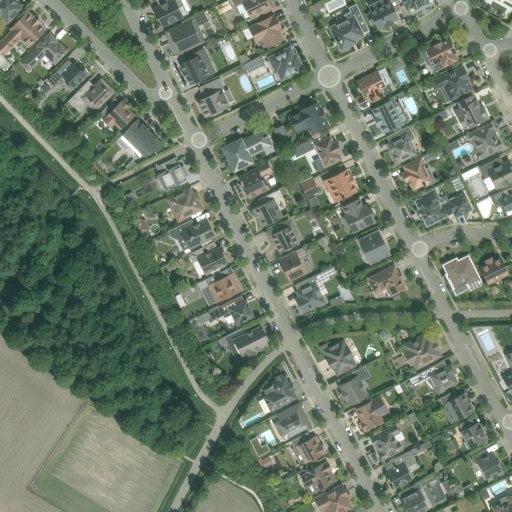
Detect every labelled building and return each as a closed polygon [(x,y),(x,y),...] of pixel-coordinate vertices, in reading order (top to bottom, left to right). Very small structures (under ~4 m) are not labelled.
[(0,0),(0,18),(2,17),(8,23),(23,8),(14,0),(0,0)] [(156,0),(160,6),(157,7),(154,8),(163,26),(182,17),(178,8),(181,6),(178,0),(156,0)] [(233,0),(236,6),(243,2),(250,17),(252,16),(253,18),(274,8),(270,0),(233,0)] [(378,28),(383,25),(385,28),(395,23),(393,21),(398,18),(396,12),(402,9),(396,0),(381,0),(384,5),(370,12),(371,13),(367,15),(372,24),(375,22),(378,28)] [(402,0),(407,9),(417,4),(417,5),(418,7),(419,6),(424,3),(424,4),(425,3),(425,2),(424,1),(425,0),(402,0)] [(338,23),(329,27),(333,36),(335,35),(340,47),(339,47),(341,51),(357,43),(355,39),(363,35),(362,33),(369,30),(356,4),(349,7),(351,11),(344,14),(346,19),(338,23)] [(220,5),(215,7),(218,14),(224,12),(220,5)] [(35,18),(36,17),(34,16),(32,18),(28,14),(25,14),(11,29),(12,30),(0,42),(0,51),(3,55),(20,37),(29,46),(43,31),(43,29),(39,25),(41,22),(40,21),(39,22),(35,18)] [(272,16),(263,21),(250,27),(257,41),(257,40),(259,43),(260,44),(262,45),(265,45),(267,44),(268,46),(273,44),(274,43),(278,41),(283,39),(279,30),(281,29),(274,15),(272,16)] [(193,20),(177,27),(168,32),(167,30),(165,31),(177,55),(179,54),(178,53),(203,41),(193,20)] [(50,34),(43,41),(38,46),(38,47),(22,63),(29,70),(45,53),(50,59),(52,57),(56,62),(67,51),(66,50),(67,49),(62,44),(61,45),(60,44),(59,46),(55,42),(57,41),(50,34)] [(455,53),(456,53),(459,52),(456,46),(454,47),(453,46),(455,45),(452,39),(450,40),(449,38),(441,42),(435,44),(435,45),(427,49),(431,56),(432,56),(435,61),(430,64),(434,71),(458,59),(455,53)] [(290,48),(271,57),(272,60),(271,62),(274,67),(276,68),(278,71),(281,69),(285,77),(301,70),(302,71),(305,69),(297,53),(295,54),(291,46),(289,46),(290,48)] [(191,84),(200,79),(209,75),(203,62),(209,59),(204,48),(191,54),(193,58),(181,64),(182,66),(183,69),(184,69),(184,70),(182,71),(186,79),(188,78),(189,78),(188,79),(190,82),(191,84)] [(397,57),(393,59),(397,68),(405,64),(404,61),(405,60),(402,54),(397,57)] [(243,64),(247,73),(265,64),(260,55),(243,64)] [(66,72),(61,68),(48,80),(54,86),(63,76),(67,80),(66,82),(72,88),(74,86),(74,87),(86,75),(85,74),(87,72),(81,66),(79,68),(75,64),(66,72)] [(242,66),(236,69),(239,76),(245,73),(242,66)] [(377,70),(385,86),(389,84),(393,82),(385,66),(377,70)] [(463,66),(454,70),(431,81),(435,89),(447,83),(454,98),(472,89),(467,79),(469,78),(463,66)] [(358,83),(360,87),(358,88),(360,92),(362,91),(364,96),(368,95),(372,102),(384,96),(384,95),(392,91),(389,84),(385,86),(379,73),(377,70),(356,81),(357,81),(358,83)] [(12,71),(7,76),(12,80),(15,77),(16,74),(12,71)] [(198,101),(205,116),(206,116),(214,113),(214,114),(222,110),(221,109),(229,105),(222,90),(225,89),(219,78),(199,88),(204,98),(198,101)] [(93,87),(87,82),(69,100),(75,106),(76,105),(80,110),(90,100),(98,108),(112,93),(110,91),(111,90),(108,87),(107,88),(105,86),(106,85),(102,81),(102,82),(99,80),(93,87)] [(46,84),(41,88),(46,93),(51,88),(46,84)] [(472,95),(457,102),(460,107),(455,110),(459,117),(464,115),(470,127),(489,118),(485,110),(482,105),(480,106),(477,99),(475,100),(472,95)] [(395,99),(390,101),(401,124),(410,120),(400,101),(396,102),(395,99)] [(373,109),(377,117),(375,117),(379,126),(381,125),(384,132),(393,128),(401,124),(390,101),(373,109)] [(111,111),(107,107),(99,115),(104,119),(107,116),(121,129),(134,115),(121,102),(111,111)] [(308,126),(311,133),(328,125),(324,117),(325,117),(321,110),(317,103),(300,111),(301,111),(291,116),(298,131),(308,126)] [(138,149),(145,155),(163,146),(137,120),(123,134),(133,143),(129,147),(135,153),(138,149)] [(420,122),(414,124),(416,130),(422,127),(420,122)] [(503,147),(499,138),(491,123),(468,134),(472,140),(474,139),(480,150),(477,152),(480,158),(483,157),(501,149),(500,148),(503,147)] [(276,129),(283,142),(290,138),(284,125),(276,129)] [(390,150),(391,150),(397,163),(416,153),(413,147),(412,148),(409,141),(415,138),(409,126),(402,129),(395,133),(387,137),(389,142),(386,143),(390,150)] [(232,165),(235,169),(251,161),(248,155),(269,145),(265,138),(268,136),(267,135),(266,135),(264,131),(247,140),(247,141),(242,143),(241,140),(224,148),(227,153),(226,153),(226,154),(227,153),(227,154),(226,154),(227,155),(228,155),(227,156),(228,156),(231,161),(230,162),(231,162),(232,163),(231,163),(231,164),(232,163),(232,164),(231,164),(232,165)] [(324,133),(292,148),(296,156),(318,145),(324,156),(321,158),(315,161),(319,169),(325,166),(325,167),(342,159),(339,152),(341,151),(336,141),(334,142),(331,136),(326,138),(324,133)] [(457,140),(448,145),(450,150),(451,151),(460,147),(459,145),(457,140)] [(439,148),(432,151),(435,158),(442,154),(439,148)] [(423,164),(435,158),(432,151),(420,157),(423,164)] [(278,155),(281,162),(288,158),(285,152),(278,155)] [(176,157),(154,168),(157,167),(160,173),(157,175),(165,190),(187,179),(186,176),(186,177),(180,167),(181,166),(180,164),(178,164),(175,158),(177,157),(176,157)] [(406,171),(402,173),(406,182),(409,180),(413,188),(413,190),(416,188),(423,185),(424,185),(425,184),(426,185),(435,181),(431,175),(429,176),(423,164),(420,157),(412,161),(403,166),(406,171)] [(511,165),(510,161),(507,162),(504,163),(500,157),(480,167),(485,178),(490,176),(496,188),(511,179),(511,171),(511,170),(511,165)] [(133,160),(126,167),(127,169),(137,164),(133,160)] [(462,160),(457,163),(459,169),(465,166),(462,160)] [(239,177),(242,184),(243,185),(245,184),(247,189),(245,190),(249,198),(269,188),(265,180),(264,181),(261,176),(272,170),(268,162),(239,177)] [(464,179),(480,172),(478,166),(462,172),(464,179)] [(347,170),(338,174),(328,179),(338,200),(342,197),(342,198),(345,197),(345,196),(357,190),(354,185),(357,184),(352,173),(349,175),(347,170)] [(311,174),(299,179),(301,185),(313,179),(311,174)] [(473,180),(479,194),(485,192),(479,177),(473,180)] [(301,185),(307,196),(319,191),(313,179),(301,185)] [(297,181),(292,184),(295,189),(298,190),(301,188),(297,181)] [(511,208),(511,186),(491,196),(496,206),(500,204),(503,210),(504,211),(506,210),(507,211),(511,208)] [(190,189),(181,193),(169,199),(179,219),(189,214),(201,208),(195,194),(193,195),(190,189)] [(280,189),(267,195),(258,199),(261,205),(253,209),(261,227),(282,217),(274,199),(283,195),(280,189)] [(420,220),(424,218),(427,225),(446,216),(446,215),(454,211),(456,216),(471,209),(464,194),(456,198),(454,197),(450,199),(450,201),(449,201),(450,203),(441,207),(437,200),(439,199),(435,190),(421,196),(422,198),(416,201),(419,208),(415,210),(420,220)] [(132,191),(127,194),(131,202),(136,199),(132,191)] [(360,198),(348,204),(342,207),(346,215),(345,215),(345,216),(343,217),(347,224),(351,222),(355,230),(375,221),(367,205),(364,206),(360,198)] [(312,209),(304,213),(306,216),(310,213),(313,219),(317,217),(312,209)] [(181,224),(191,219),(189,214),(179,219),(181,224)] [(146,219),(140,218),(137,220),(142,231),(150,227),(146,219)] [(191,219),(182,224),(181,224),(168,230),(171,237),(178,239),(179,239),(184,236),(190,248),(215,235),(207,219),(194,225),(191,219)] [(292,220),(275,228),(266,232),(273,247),(277,245),(280,252),(298,243),(292,229),(295,227),(292,220)] [(376,230),(370,233),(358,239),(370,265),(391,254),(386,244),(384,245),(376,230)] [(326,235),(321,238),(325,247),(330,244),(326,235)] [(184,236),(179,239),(184,250),(190,248),(184,236)] [(153,238),(147,241),(150,247),(156,244),(153,238)] [(221,246),(219,247),(217,248),(214,242),(192,252),(189,253),(194,262),(199,259),(206,273),(227,263),(224,255),(225,255),(226,254),(221,246)] [(342,245),(333,249),(337,256),(342,254),(345,250),(342,245)] [(288,254),(279,258),(283,267),(286,273),(290,282),(299,277),(306,274),(302,265),(301,265),(298,260),(308,255),(304,246),(288,254)] [(443,265),(447,273),(448,274),(448,275),(450,279),(455,288),(468,282),(468,283),(479,278),(468,256),(458,261),(456,258),(443,265)] [(500,257),(486,264),(481,267),(489,283),(508,273),(500,257)] [(199,259),(194,262),(200,276),(206,273),(199,259)] [(394,265),(369,278),(375,290),(376,293),(387,288),(391,295),(406,288),(401,278),(398,273),(394,265)] [(303,312),(309,308),(310,309),(312,307),(319,304),(320,305),(326,302),(323,295),(322,296),(318,289),(324,287),(322,282),(332,277),(331,276),(337,273),(333,266),(295,285),(298,291),(297,292),(299,297),(296,298),(303,312)] [(204,280),(198,283),(201,290),(207,286),(215,302),(222,299),(232,294),(241,289),(238,283),(236,284),(231,274),(228,268),(219,273),(204,280)] [(356,278),(349,281),(353,288),(360,285),(356,278)] [(209,305),(215,302),(207,286),(201,290),(209,305)] [(242,295),(233,299),(208,311),(211,318),(212,320),(231,311),(237,324),(254,316),(251,311),(252,311),(249,305),(248,305),(246,300),(245,301),(242,295)] [(341,295),(329,300),(332,305),(334,304),(340,304),(344,302),(341,295)] [(185,304),(182,298),(177,300),(180,307),(185,304)] [(206,321),(211,318),(208,311),(202,314),(206,321)] [(202,314),(197,317),(200,324),(206,321),(202,314)] [(225,336),(220,339),(223,345),(228,342),(236,343),(244,358),(256,352),(255,348),(267,342),(266,340),(269,339),(264,328),(261,330),(260,328),(247,334),(244,327),(225,336)] [(435,343),(434,341),(431,336),(424,339),(423,337),(416,340),(415,339),(404,345),(417,368),(441,355),(438,348),(439,348),(436,342),(435,343)] [(330,342),(320,347),(325,356),(327,355),(328,358),(327,359),(331,367),(332,366),(337,375),(356,365),(352,356),(354,355),(349,346),(347,347),(343,340),(332,346),(330,342)] [(236,343),(228,342),(238,361),(244,358),(236,343)] [(503,374),(511,392),(511,391),(511,390),(511,356),(508,359),(511,367),(511,373),(505,377),(503,374)] [(444,360),(409,378),(413,385),(414,385),(415,386),(432,377),(437,386),(435,387),(439,393),(445,390),(444,388),(457,381),(453,374),(456,372),(452,364),(447,367),(444,360)] [(341,386),(344,391),(350,403),(352,402),(352,403),(358,400),(358,399),(366,394),(359,380),(368,375),(363,366),(340,379),(343,385),(341,386)] [(283,377),(282,376),(277,379),(277,380),(271,383),(272,384),(271,385),(271,386),(263,390),(267,396),(264,397),(272,411),(296,398),(285,376),(283,377)] [(399,384),(403,391),(408,388),(404,381),(399,384)] [(453,391),(444,396),(440,398),(445,408),(450,405),(458,419),(473,411),(463,393),(456,397),(453,391)] [(364,403),(356,408),(363,421),(361,423),(364,430),(367,429),(367,430),(378,424),(379,425),(382,423),(382,422),(383,421),(383,420),(383,419),(382,416),(380,416),(380,415),(386,412),(387,408),(382,399),(380,395),(371,399),(364,403)] [(294,406),(285,411),(278,415),(281,420),(275,423),(281,434),(286,431),(289,436),(305,428),(302,422),(304,421),(303,419),(305,418),(301,412),(300,413),(298,411),(297,412),(294,406)] [(408,415),(412,422),(418,419),(414,412),(408,415)] [(462,423),(459,424),(462,431),(461,431),(466,441),(464,442),(467,449),(470,447),(470,448),(477,444),(486,440),(484,435),(485,435),(481,426),(479,427),(477,423),(475,424),(471,418),(462,423)] [(396,424),(379,432),(371,437),(375,445),(377,443),(381,450),(378,452),(382,459),(403,448),(399,441),(397,442),(393,435),(400,432),(396,424)] [(447,431),(441,434),(444,440),(450,437),(447,431)] [(318,445),(314,437),(311,438),(307,432),(291,441),(294,448),(299,445),(308,461),(325,452),(324,450),(325,449),(323,445),(322,446),(320,444),(318,445)] [(257,437),(250,440),(254,450),(261,446),(257,437)] [(426,442),(420,445),(423,450),(428,447),(426,442)] [(420,445),(411,450),(414,455),(423,450),(420,445)] [(387,473),(384,474),(389,482),(392,481),(395,487),(400,484),(401,486),(407,482),(406,480),(412,477),(407,467),(417,461),(414,455),(411,450),(394,459),(385,464),(389,472),(387,473)] [(486,456),(483,450),(472,456),(476,464),(478,462),(487,479),(499,473),(500,474),(505,472),(502,465),(500,466),(493,453),(486,456)] [(267,457),(260,460),(264,468),(271,464),(267,457)] [(323,463),(315,467),(307,472),(307,473),(301,476),(307,486),(313,483),(317,491),(333,482),(328,471),(332,469),(328,461),(324,463),(323,463)] [(448,476),(444,478),(446,480),(451,491),(453,494),(456,492),(448,476)] [(404,496),(401,498),(406,508),(408,511),(421,511),(428,508),(424,501),(426,499),(421,489),(423,487),(420,481),(401,491),(404,496)] [(333,488),(315,498),(321,509),(322,511),(329,509),(330,511),(341,511),(343,511),(352,506),(347,498),(349,497),(351,496),(347,489),(345,490),(342,484),(333,488)] [(486,489),(481,492),(484,499),(490,497),(486,489)] [(511,511),(511,493),(507,496),(510,503),(502,507),(500,502),(492,506),(494,511),(511,511)]
